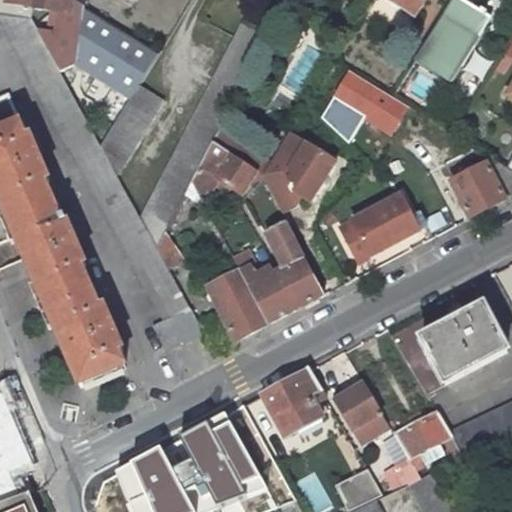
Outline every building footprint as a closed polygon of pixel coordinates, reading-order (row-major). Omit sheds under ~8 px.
[(6,0),(6,6),(33,9),(34,0),(6,0)] [(34,0),(33,9),(31,21),(60,74),(78,65),(85,69),(132,99),(140,86),(159,55),(76,6),(73,0),(34,0)] [(281,13),(288,0),(287,0),(272,0),(269,7),(281,13)] [(385,0),(415,19),(426,0),(385,0)] [(481,12),(461,0),(454,0),(420,56),(456,79),(476,47),(469,43),(486,15),(488,13),(482,9),(481,12)] [(33,9),(6,6),(4,16),(31,21),(33,9)] [(4,16),(0,15),(0,21),(92,188),(118,177),(102,148),(95,137),(60,74),(31,21),(4,16)] [(493,19),(486,15),(469,43),(476,47),(493,19)] [(242,25),(236,38),(261,50),(267,39),(242,25)] [(236,38),(141,219),(157,249),(162,240),(166,232),(192,183),(213,143),(221,128),(261,50),(236,38)] [(452,86),(456,79),(420,56),(415,63),(452,86)] [(121,117),(132,99),(85,69),(73,89),(111,112),(121,117)] [(348,72),(332,97),(391,133),(407,108),(348,72)] [(118,177),(164,102),(140,86),(132,99),(121,117),(102,148),(118,177)] [(0,100),(0,202),(9,224),(56,204),(46,184),(50,182),(31,138),(27,140),(9,96),(0,100)] [(102,148),(121,117),(111,112),(95,137),(102,148)] [(261,156),(221,128),(213,143),(253,170),(261,156)] [(338,159),(289,132),(261,170),(279,205),(293,207),(300,199),(313,201),(338,159)] [(253,170),(213,143),(192,183),(204,204),(214,185),(218,180),(223,183),(239,195),(253,176),(256,172),(253,170)] [(511,172),(507,169),(495,162),(452,184),(470,219),(511,197),(511,172)] [(141,219),(118,177),(92,188),(166,323),(154,328),(166,353),(205,336),(169,270),(157,249),(141,219)] [(218,180),(214,185),(219,188),(223,183),(218,180)] [(359,263),(420,231),(402,197),(341,229),(359,263)] [(63,220),(56,204),(9,224),(81,389),(126,369),(120,354),(124,353),(105,308),(101,310),(84,269),(88,267),(69,223),(68,223),(66,219),(63,220)] [(286,223),(266,234),(275,249),(282,246),(292,265),(305,258),(286,223)] [(169,270),(185,261),(166,232),(162,240),(157,249),(169,270)] [(244,245),(230,252),(240,271),(250,288),(275,275),(271,268),(261,273),(257,276),(252,266),(256,263),(249,251),(247,252),(244,245)] [(282,246),(275,249),(285,269),(292,265),(282,246)] [(275,275),(250,288),(270,325),(325,296),(305,258),(292,265),(285,269),(275,275)] [(256,263),(252,266),(257,276),(261,273),(256,263)] [(240,271),(208,288),(236,344),(270,325),(250,288),(240,271)] [(446,386),(508,353),(485,308),(423,341),(446,386)] [(310,372),(263,397),(277,423),(286,440),(323,419),(315,405),(311,396),(321,391),(310,372)] [(353,432),(382,415),(365,386),(336,403),(353,432)] [(0,431),(16,425),(0,388),(0,431)] [(321,391),(311,396),(315,405),(326,399),(321,391)] [(257,400),(271,426),(277,423),(263,397),(257,400)] [(511,403),(449,434),(451,437),(463,457),(465,459),(511,437),(511,403)] [(243,407),(219,421),(260,499),(258,500),(264,511),(269,511),(281,508),(297,501),(286,482),(286,483),(243,407)] [(382,415),(353,432),(362,447),(391,429),(382,415)] [(438,415),(396,437),(410,461),(411,460),(417,469),(448,453),(442,443),(451,437),(449,434),(438,415)] [(451,437),(442,443),(448,453),(454,463),(463,457),(451,437)] [(223,511),(185,438),(137,465),(161,511),(223,511)] [(410,461),(400,466),(410,485),(421,479),(410,461)] [(367,471),(335,484),(346,511),(347,511),(379,498),(367,471)] [(455,511),(435,473),(421,479),(410,485),(423,511),(455,511)] [(37,511),(29,494),(0,505),(0,511),(37,511)] [(302,511),(297,501),(281,508),(283,511),(302,511)] [(382,511),(376,501),(352,511),(382,511)]
